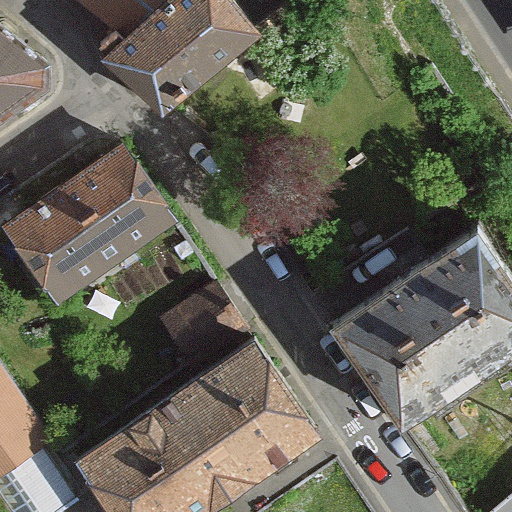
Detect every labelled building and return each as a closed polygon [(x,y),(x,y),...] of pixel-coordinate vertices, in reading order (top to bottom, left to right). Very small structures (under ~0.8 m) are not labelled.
[(84,0),(121,29),(146,0),(84,0)] [(146,0),(121,29),(116,63),(162,105),(256,26),(237,0),(146,0)] [(0,17),(0,108),(45,73),(0,17)] [(175,209),(127,138),(3,223),(51,293),(175,209)] [(511,233),(496,212),(342,327),(412,420),(511,344),(511,233)] [(214,281),(161,317),(194,364),(246,327),(214,281)] [(0,336),(0,465),(60,424),(0,336)] [(74,461),(108,511),(202,511),(322,433),(260,339),(74,461)]
